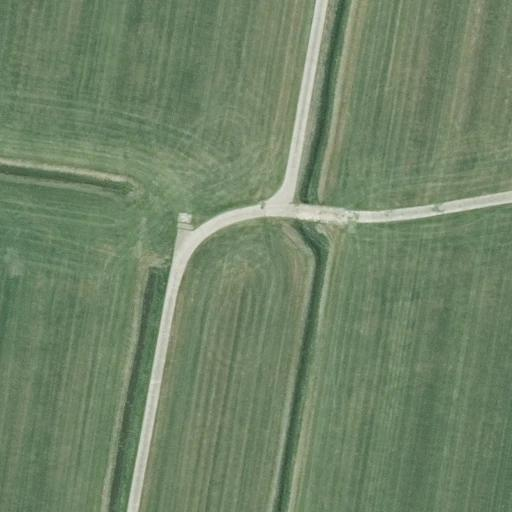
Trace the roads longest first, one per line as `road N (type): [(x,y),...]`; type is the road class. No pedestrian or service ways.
road 1 (track): [(134,511),(183,216),(149,174),(0,148)]
road 2 (track): [(181,253),(205,230),(238,216),(387,218),(511,198)]
road 3 (track): [(280,211),(321,0)]
